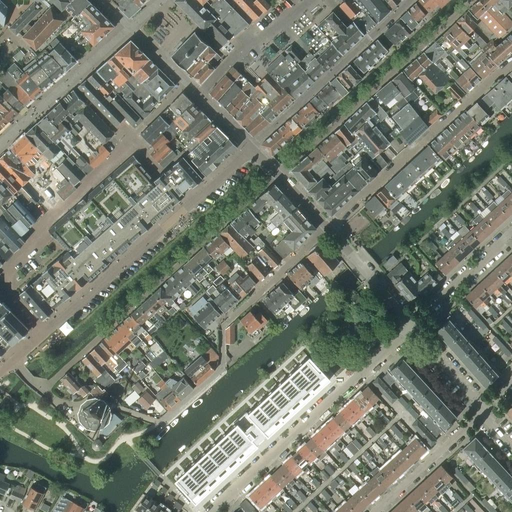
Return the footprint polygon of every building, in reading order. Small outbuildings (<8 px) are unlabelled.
[(32,0),(34,2),(9,28),(16,35),(42,9),(46,5),(49,8),(50,6),(58,14),(71,0),(32,0)] [(87,0),(71,0),(58,14),(64,21),(65,20),(64,19),(70,12),(75,17),(90,2),(87,0)] [(140,7),(133,0),(113,0),(113,1),(127,16),(128,18),(140,7)] [(206,6),(199,0),(175,0),(174,1),(199,26),(204,31),(204,30),(209,36),(221,48),(233,36),(232,34),(219,20),(222,17),(208,3),(206,6)] [(233,36),(234,37),(249,25),(224,0),(199,0),(206,6),(208,3),(222,17),(219,20),(232,34),(233,36)] [(234,0),(254,21),(262,12),(254,2),(251,0),(234,0)] [(256,0),(254,2),(262,12),(263,13),(270,7),(263,0),(256,0)] [(391,9),(384,0),(345,0),(340,5),(351,18),(362,7),(376,24),(391,10),(391,9)] [(400,1),(399,0),(384,0),(391,9),(400,1)] [(429,13),(438,5),(433,0),(419,0),(418,1),(429,13)] [(498,0),(479,0),(468,11),(477,20),(479,18),(480,17),(498,0)] [(498,0),(480,17),(499,37),(511,25),(511,12),(508,9),(498,0)] [(511,0),(498,0),(508,9),(511,4),(511,0)] [(90,2),(75,17),(71,21),(93,45),(114,27),(90,4),(91,3),(90,2)] [(415,4),(407,11),(418,23),(425,16),(415,4)] [(50,6),(49,8),(46,10),(31,26),(28,24),(25,28),(27,30),(22,36),(36,50),(44,42),(64,21),(58,14),(50,6)] [(364,35),(369,30),(376,24),(362,7),(351,18),(353,21),(354,22),(364,35)] [(329,41),(342,55),(362,37),(364,35),(354,22),(350,25),(347,27),(332,11),(316,27),(329,40),(329,41)] [(407,11),(401,18),(411,30),(418,23),(407,11)] [(465,13),(456,21),(457,22),(468,34),(482,48),(487,44),(473,30),(477,25),(465,13)] [(394,25),(405,35),(406,36),(412,31),(411,30),(401,18),(400,19),(394,25)] [(455,23),(448,30),(463,44),(470,38),(455,23)] [(405,35),(394,25),(389,29),(399,41),(405,35)] [(389,29),(384,34),(394,45),(399,41),(389,29)] [(463,44),(448,30),(442,36),(454,49),(462,56),(465,54),(459,48),(463,44)] [(194,32),(170,56),(186,71),(208,45),(194,32)] [(482,48),(481,49),(497,65),(511,51),(511,32),(506,37),(497,45),(491,40),(482,48)] [(442,36),(436,41),(448,55),(448,54),(456,63),(458,62),(459,60),(451,52),(454,49),(442,36)] [(49,45),(45,49),(64,72),(65,72),(78,61),(56,39),(49,45)] [(342,55),(329,41),(328,41),(326,39),(324,39),(321,41),(321,43),(324,46),(310,58),(312,60),(315,58),(326,70),(342,55)] [(130,40),(114,55),(125,66),(133,75),(150,60),(130,40)] [(353,61),(363,73),(388,51),(377,40),(353,61)] [(436,41),(430,47),(442,60),(449,67),(451,64),(445,57),(448,55),(436,41)] [(208,45),(186,71),(193,77),(208,62),(213,56),(217,61),(220,57),(208,45)] [(306,66),(308,63),(291,45),(285,51),(288,54),(301,68),(305,65),(306,66)] [(430,47),(423,52),(433,63),(443,73),(445,70),(439,63),(442,60),(430,47)] [(64,72),(45,49),(37,55),(30,48),(27,51),(35,59),(53,81),(64,72)] [(19,49),(11,57),(17,62),(24,55),(19,49)] [(480,52),(475,57),(477,59),(490,72),(497,65),(481,49),(479,50),(480,52)] [(423,52),(402,71),(411,81),(418,75),(435,94),(444,86),(444,85),(450,79),(443,73),(433,63),(423,52)] [(268,73),(277,83),(293,100),(314,81),(301,68),(288,54),(268,73)] [(125,66),(114,55),(97,70),(96,70),(96,71),(118,94),(121,91),(127,86),(124,82),(130,76),(123,68),(125,66)] [(474,58),(468,63),(470,65),(482,79),(483,79),(490,72),(477,59),(475,57),(474,58)] [(305,65),(301,68),(314,81),(326,70),(315,58),(312,60),(308,63),(306,66),(305,65)] [(53,81),(35,59),(23,68),(42,91),(53,81)] [(462,74),(474,86),(481,80),(461,59),(459,60),(458,62),(466,70),(462,74)] [(150,60),(133,75),(141,83),(158,68),(150,60)] [(18,62),(7,71),(33,99),(42,91),(23,68),(18,62)] [(202,67),(193,77),(200,85),(215,69),(208,62),(202,67)] [(349,65),(341,72),(352,84),(354,86),(362,79),(349,65)] [(122,95),(144,118),(151,112),(149,111),(159,102),(141,83),(133,75),(125,66),(123,68),(130,76),(124,82),(127,86),(121,91),(123,94),(122,95)] [(217,101),(241,75),(232,67),(209,93),(217,101)] [(141,83),(159,102),(175,85),(158,68),(141,83)] [(466,93),(474,86),(462,74),(458,77),(452,70),(448,73),(455,80),(466,93)] [(7,71),(0,77),(0,81),(25,106),(33,99),(7,71)] [(118,95),(118,94),(96,71),(87,79),(110,103),(118,95)] [(402,71),(390,81),(408,103),(409,104),(422,92),(417,86),(416,87),(411,81),(402,71)] [(341,72),(337,76),(347,89),(352,84),(341,72)] [(254,87),(256,89),(233,117),(243,128),(249,121),(250,122),(258,112),(269,122),(281,111),(293,100),(277,83),(268,73),(254,87)] [(241,75),(217,101),(225,109),(249,82),(241,75)] [(337,76),(329,84),(341,97),(349,91),(347,89),(337,76)] [(486,94),(496,106),(499,109),(511,97),(511,84),(505,77),(486,94)] [(124,118),(110,103),(87,79),(78,87),(116,126),(124,118)] [(0,95),(8,103),(17,113),(25,106),(0,81),(0,95)] [(408,103),(390,81),(376,94),(385,105),(394,97),(398,102),(395,104),(399,110),(408,103)] [(254,87),(249,82),(225,109),(233,117),(256,89),(254,87)] [(445,89),(457,101),(465,94),(453,82),(445,89)] [(329,84),(317,95),(328,106),(330,108),(341,97),(329,84)] [(73,90),(60,102),(72,114),(85,103),(73,90)] [(168,107),(178,117),(192,103),(182,93),(168,107)] [(478,101),(486,109),(489,113),(496,106),(486,94),(478,101)] [(8,103),(0,95),(0,114),(8,122),(17,113),(8,103)] [(110,103),(124,118),(131,125),(134,128),(142,120),(140,117),(118,95),(110,103)] [(328,106),(317,95),(310,101),(321,112),(328,106)] [(375,126),(387,115),(371,97),(357,110),(366,120),(365,120),(367,122),(370,120),(375,126)] [(73,116),(72,114),(60,102),(47,114),(57,124),(60,121),(75,136),(82,129),(75,122),(77,120),(73,116)] [(192,103),(178,117),(186,125),(200,112),(192,103)] [(309,103),(300,111),(312,123),(316,120),(313,117),(318,112),(309,103)] [(408,103),(399,110),(391,116),(402,129),(398,131),(400,134),(409,145),(428,127),(420,118),(409,104),(408,103)] [(467,112),(481,126),(490,117),(476,103),(467,112)] [(114,134),(87,104),(73,116),(77,120),(102,145),(114,134)] [(170,124),(178,117),(168,107),(160,115),(170,124)] [(353,136),(367,122),(365,120),(366,120),(357,110),(343,124),(353,136)] [(426,113),(420,118),(428,127),(441,115),(436,110),(429,116),(426,113)] [(466,110),(459,116),(471,129),(475,133),(481,127),(467,112),(466,110)] [(200,112),(186,125),(180,131),(188,139),(182,144),(184,146),(211,121),(201,111),(201,112),(200,112)] [(291,118),(300,128),(305,124),(308,127),(312,123),(300,111),(291,118)] [(249,121),(243,128),(252,137),(269,122),(258,112),(250,122),(249,121)] [(47,114),(37,123),(61,148),(66,154),(80,141),(75,136),(60,121),(57,124),(47,114)] [(170,124),(160,115),(140,134),(150,144),(170,124)] [(459,116),(453,122),(469,138),(475,133),(459,116)] [(150,154),(160,164),(174,151),(166,144),(174,136),(186,125),(178,117),(158,136),(150,144),(155,149),(150,154)] [(291,118),(285,124),(296,134),(301,130),(300,128),(291,118)] [(353,136),(364,149),(372,158),(372,159),(381,170),(387,165),(378,154),(390,144),(375,126),(370,120),(367,122),(353,136)] [(218,128),(211,121),(184,146),(190,151),(186,155),(187,155),(218,128)] [(453,122),(447,127),(463,144),(469,138),(453,122)] [(49,160),(61,148),(37,123),(25,134),(44,154),(49,160)] [(285,124),(278,130),(289,140),(296,134),(285,124)] [(364,149),(343,124),(335,132),(334,133),(353,155),(354,157),(364,149)] [(447,127),(442,133),(457,149),(463,144),(447,127)] [(198,167),(228,139),(218,128),(187,155),(197,167),(198,167)] [(278,130),(270,137),(282,148),(289,140),(278,130)] [(334,133),(331,135),(344,151),(349,158),(353,155),(334,133)] [(442,133),(436,138),(451,155),(457,149),(442,133)] [(11,148),(26,165),(29,169),(37,162),(42,167),(44,164),(47,168),(49,167),(55,172),(58,169),(56,167),(52,164),(52,163),(49,160),(44,154),(25,134),(11,148)] [(331,135),(323,142),(336,158),(337,157),(344,163),(347,160),(341,154),(344,151),(331,135)] [(282,148),(270,137),(261,145),(272,156),(282,148)] [(451,155),(436,138),(429,144),(445,161),(451,155)] [(237,148),(228,139),(198,167),(206,176),(237,148)] [(336,158),(323,142),(317,147),(328,160),(330,163),(336,158)] [(86,160),(94,168),(110,153),(102,145),(86,160)] [(428,146),(420,154),(432,167),(441,159),(428,146)] [(317,147),(307,156),(314,164),(321,158),(324,162),(325,161),(326,162),(328,160),(317,147)] [(24,163),(11,148),(5,153),(20,167),(24,163)] [(160,164),(163,168),(173,159),(180,152),(177,149),(174,151),(160,164)] [(20,167),(5,153),(0,157),(0,160),(24,187),(34,198),(39,193),(30,183),(28,185),(26,182),(30,178),(22,169),(20,167)] [(420,154),(411,162),(423,175),(432,167),(420,154)] [(31,284),(19,294),(42,320),(43,320),(55,310),(54,310),(65,300),(65,301),(76,291),(77,291),(88,281),(110,262),(109,262),(120,253),(120,254),(132,243),(131,242),(141,234),(142,234),(154,223),(153,222),(163,213),(164,213),(174,204),(175,204),(185,195),(184,194),(192,187),(193,188),(202,180),(203,179),(183,156),(173,165),(173,166),(165,173),(164,172),(161,175),(155,180),(140,164),(141,163),(133,155),(87,196),(86,195),(78,203),(78,204),(48,231),(55,239),(56,238),(67,251),(64,254),(52,264),(53,264),(42,274),(42,275),(32,284),(31,284)] [(74,162),(86,175),(94,168),(86,160),(81,155),(74,162)] [(367,182),(377,174),(363,158),(359,155),(350,163),(353,167),(367,182)] [(66,178),(74,186),(86,175),(74,162),(68,156),(56,167),(58,169),(66,178)] [(308,170),(314,164),(307,156),(290,171),(308,192),(319,182),(308,170)] [(336,174),(346,165),(337,157),(336,158),(330,163),(333,166),(331,167),(336,174)] [(328,182),(335,175),(325,163),(326,162),(325,161),(324,162),(321,158),(314,164),(308,170),(319,182),(324,178),(328,182)] [(24,187),(0,160),(0,178),(15,195),(26,207),(27,206),(26,205),(34,198),(24,187)] [(333,187),(353,167),(350,163),(349,162),(346,165),(336,174),(335,175),(328,182),(333,187)] [(411,162),(402,170),(414,183),(423,175),(411,162)] [(26,165),(22,169),(30,178),(34,174),(26,165)] [(367,182),(353,167),(345,176),(359,190),(367,182)] [(402,170),(394,178),(406,191),(414,183),(402,170)] [(318,200),(331,216),(359,190),(345,176),(333,187),(318,200)] [(15,195),(0,178),(0,203),(2,206),(15,195)] [(76,188),(74,186),(66,178),(56,186),(58,187),(54,190),(64,200),(76,188)] [(308,192),(318,200),(333,187),(328,182),(324,178),(319,182),(308,192)] [(406,191),(394,178),(385,186),(397,200),(406,191)] [(270,233),(271,234),(265,239),(270,243),(283,258),(293,249),(293,250),(316,229),(293,204),(283,193),(274,183),(259,196),(260,197),(250,206),(259,216),(271,204),(280,214),(276,218),(277,219),(275,220),(279,224),(270,233)] [(388,208),(397,200),(385,186),(376,195),(388,208)] [(503,199),(511,208),(511,195),(507,190),(501,196),(503,199)] [(2,206),(17,223),(12,228),(21,237),(38,220),(26,207),(15,195),(2,206)] [(364,205),(376,219),(387,209),(374,196),(364,205)] [(511,208),(503,199),(496,205),(506,217),(511,211),(511,208)] [(496,205),(489,212),(500,223),(506,217),(496,205)] [(248,208),(219,234),(230,247),(241,259),(248,252),(254,247),(247,241),(243,236),(247,232),(251,236),(256,231),(252,228),(260,221),(248,208)] [(489,212),(482,218),(493,230),(500,223),(489,212)] [(0,238),(14,253),(25,241),(21,237),(12,228),(0,214),(0,238)] [(482,218),(475,225),(486,236),(493,230),(482,218)] [(475,225),(468,231),(479,242),(486,236),(475,225)] [(440,231),(444,236),(448,232),(444,228),(440,231)] [(459,234),(472,249),(479,242),(468,231),(462,237),(459,234)] [(219,234),(211,241),(223,254),(230,247),(219,234)] [(455,244),(454,244),(465,255),(472,249),(459,234),(452,241),(455,244)] [(262,248),(265,244),(258,236),(254,240),(251,237),(247,241),(254,247),(258,243),(262,248)] [(0,266),(3,264),(3,263),(6,260),(13,253),(0,239),(0,266)] [(211,241),(204,247),(214,257),(214,258),(216,260),(223,254),(211,241)] [(339,262),(323,244),(322,243),(307,256),(324,276),(339,262)] [(265,244),(262,248),(257,252),(273,268),(281,261),(265,244)] [(454,244),(447,250),(458,262),(465,255),(454,244)] [(214,257),(204,247),(194,256),(203,267),(202,268),(206,272),(208,273),(213,269),(207,264),(214,258),(214,257)] [(447,250),(440,257),(451,268),(458,262),(447,250)] [(194,256),(184,265),(196,279),(199,282),(204,277),(202,275),(206,272),(202,268),(203,267),(194,256)] [(451,268),(440,257),(433,263),(444,275),(451,268)] [(256,258),(247,266),(259,280),(260,281),(269,272),(256,258)] [(511,264),(506,258),(499,264),(511,278),(511,264)] [(388,259),(381,266),(386,271),(393,264),(388,259)] [(301,262),(294,268),(307,283),(314,277),(301,262)] [(218,270),(223,276),(231,268),(226,263),(222,267),(218,270)] [(437,274),(431,278),(426,273),(416,282),(407,272),(400,279),(397,275),(404,268),(400,263),(386,275),(408,301),(417,293),(420,297),(440,278),(437,274)] [(511,278),(499,264),(492,270),(502,281),(506,278),(510,282),(511,279),(511,278)] [(182,267),(174,274),(187,287),(194,295),(198,292),(191,284),(195,280),(182,267)] [(307,283),(294,268),(287,274),(300,289),(307,283)] [(492,270),(485,277),(499,292),(499,291),(503,295),(501,297),(504,301),(508,297),(504,294),(506,292),(503,288),(502,289),(499,285),(502,281),(492,270)] [(227,281),(242,297),(256,284),(248,274),(243,279),(240,276),(239,276),(236,272),(227,281)] [(174,274),(168,280),(180,294),(187,287),(174,274)] [(213,282),(216,286),(224,280),(220,275),(213,282)] [(485,277),(478,283),(488,294),(492,291),(496,295),(499,292),(485,277)] [(168,280),(160,287),(173,301),(180,294),(168,280)] [(276,288),(263,300),(274,314),(278,317),(291,306),(294,310),(306,299),(298,290),(292,294),(282,282),(276,288)] [(223,291),(220,294),(231,307),(238,300),(222,283),(219,287),(223,291)] [(478,283),(471,290),(485,305),(489,301),(485,298),(488,294),(478,283)] [(209,295),(212,292),(216,289),(212,285),(206,291),(209,295)] [(161,287),(153,294),(163,304),(168,300),(169,301),(168,302),(171,306),(174,302),(173,301),(161,287)] [(216,289),(212,292),(216,297),(213,300),(215,302),(225,312),(231,307),(220,294),(216,289)] [(479,304),(482,307),(486,311),(489,308),(485,305),(471,290),(464,296),(474,307),(479,304)] [(349,299),(354,305),(361,299),(356,293),(349,299)] [(153,294),(146,301),(160,315),(167,309),(163,305),(163,304),(153,294)] [(202,297),(188,309),(194,315),(192,316),(204,329),(220,314),(216,310),(219,307),(212,300),(210,297),(206,301),(202,297)] [(0,342),(7,349),(11,345),(12,346),(18,340),(19,341),(29,330),(10,311),(11,310),(1,301),(0,300),(0,342)] [(146,301),(139,307),(147,317),(152,313),(154,314),(153,315),(158,320),(153,324),(157,328),(164,321),(160,315),(146,301)] [(139,307),(131,314),(140,324),(147,317),(139,307)] [(486,327),(470,310),(467,313),(483,330),(486,327)] [(240,320),(250,332),(256,327),(258,329),(268,321),(260,312),(255,316),(250,311),(240,320)] [(131,314),(124,321),(138,336),(141,333),(148,341),(152,338),(149,334),(131,314)] [(497,375),(448,320),(448,319),(434,330),(484,387),(497,375)] [(124,321),(117,327),(131,342),(138,336),(124,321)] [(225,330),(225,344),(234,344),(233,322),(225,330)] [(146,331),(149,334),(157,328),(153,324),(146,331)] [(117,327),(104,339),(118,354),(131,342),(117,327)] [(511,354),(495,337),(492,340),(508,357),(511,354)] [(127,364),(118,354),(104,339),(96,346),(100,350),(99,351),(104,356),(103,357),(107,360),(111,357),(118,365),(114,369),(118,373),(127,364)] [(96,346),(89,353),(101,366),(101,365),(104,363),(111,370),(113,368),(114,369),(118,365),(111,357),(107,360),(103,357),(104,356),(99,351),(100,350),(96,346)] [(156,356),(163,350),(161,348),(154,353),(156,356)] [(184,371),(197,385),(215,369),(217,364),(218,358),(218,356),(210,348),(201,356),(189,367),(184,371)] [(163,350),(156,356),(157,357),(149,363),(154,369),(168,357),(163,350)] [(101,365),(101,366),(89,353),(81,360),(93,373),(94,372),(97,377),(101,374),(105,378),(109,374),(101,365)] [(410,425),(429,445),(435,440),(433,438),(456,417),(401,358),(378,379),(376,377),(371,382),(390,403),(396,398),(387,388),(396,379),(401,385),(429,415),(425,419),(422,416),(417,420),(416,419),(410,425)] [(182,475),(175,481),(191,498),(242,452),(246,457),(257,447),(256,446),(266,436),(268,437),(278,427),(274,422),(324,376),(308,359),(301,365),(303,367),(300,370),(298,368),(291,374),(293,376),(290,379),(288,377),(281,384),(283,386),(280,388),(278,386),(271,393),(273,395),(270,397),(268,396),(261,402),(263,404),(260,407),(258,405),(248,414),(246,412),(233,423),(236,425),(225,435),(227,437),(225,439),(223,437),(215,444),(217,446),(215,449),(213,447),(205,453),(207,455),(204,458),(203,456),(195,463),(197,465),(194,467),(193,465),(185,472),(187,474),(184,477),(182,475)] [(141,369),(137,364),(132,369),(136,373),(141,369)] [(60,380),(73,394),(77,390),(83,397),(91,389),(87,385),(81,386),(75,380),(68,372),(60,380)] [(171,388),(170,388),(167,385),(157,373),(153,377),(158,383),(156,384),(161,389),(155,395),(168,410),(180,400),(173,391),(172,391),(170,388),(171,388)] [(183,377),(170,388),(171,388),(170,388),(172,391),(173,391),(180,400),(193,388),(183,377)] [(81,386),(87,385),(85,378),(75,380),(81,386)] [(138,381),(132,387),(135,390),(138,394),(144,388),(138,381)] [(107,392),(104,388),(102,390),(98,385),(90,392),(94,397),(97,395),(100,399),(107,392)] [(367,385),(360,392),(375,408),(378,406),(376,402),(379,398),(367,385)] [(135,390),(124,400),(129,405),(140,396),(138,394),(135,390)] [(137,400),(146,409),(155,400),(146,391),(137,400)] [(360,392),(353,398),(365,411),(368,409),(372,412),(375,408),(360,392)] [(397,400),(415,419),(419,416),(401,396),(397,400)] [(353,398),(346,405),(362,421),(365,419),(362,415),(365,411),(353,398)] [(103,416),(103,413),(103,409),(101,407),(98,405),(95,404),(92,404),(89,406),(87,408),(85,411),(85,415),(87,418),(89,420),(92,422),(95,422),(98,421),(101,419),(103,416)] [(346,405),(339,411),(351,424),(354,421),(358,425),(362,421),(346,405)] [(376,414),(381,419),(385,416),(380,410),(376,414)] [(339,411),(332,417),(348,434),(350,431),(348,427),(351,424),(339,411)] [(96,427),(106,435),(115,424),(121,420),(111,413),(103,424),(96,427)] [(385,416),(381,419),(386,424),(390,421),(385,416)] [(332,417),(325,424),(341,441),(337,437),(340,434),(344,437),(348,434),(332,417)] [(365,429),(368,433),(372,430),(369,426),(371,425),(367,421),(364,425),(367,428),(365,429)] [(325,424),(318,430),(333,447),(336,450),(337,451),(340,448),(337,444),(341,441),(325,424)] [(390,428),(395,434),(398,430),(394,425),(390,428)] [(318,430),(311,437),(323,450),(326,447),(330,450),(333,447),(318,430)] [(398,430),(395,434),(400,439),(403,436),(398,430)] [(311,437),(304,443),(320,460),(323,457),(320,453),(323,450),(311,437)] [(490,481),(511,504),(511,477),(474,437),(461,449),(486,476),(486,477),(490,481)] [(408,444),(418,456),(425,449),(415,438),(408,444)] [(92,447),(95,449),(99,449),(102,446),(101,442),(99,439),(94,439),(92,443),(92,447)] [(304,443),(297,450),(309,463),(312,460),(316,463),(320,460),(304,443)] [(401,451),(411,462),(418,456),(408,444),(401,451)] [(290,456),(306,473),(308,470),(309,470),(306,466),(309,463),(297,450),(290,456)] [(394,457),(404,469),(411,462),(401,451),(394,457)] [(290,456),(283,463),(295,476),(298,473),(302,476),(306,473),(290,456)] [(387,464),(397,475),(404,469),(394,457),(387,464)] [(324,468),(327,472),(331,468),(329,466),(330,465),(325,460),(324,461),(323,460),(321,462),(325,467),(324,468)] [(283,463),(276,469),(292,486),(295,483),(292,478),(295,476),(283,463)] [(397,475),(387,464),(380,470),(390,481),(397,475)] [(440,465),(433,472),(447,487),(450,485),(447,480),(451,477),(440,465)] [(380,470),(377,467),(370,473),(373,476),(383,488),(390,481),(380,470)] [(452,471),(465,485),(469,481),(456,467),(452,471)] [(276,469),(269,476),(281,488),(285,485),(288,489),(292,486),(276,469)] [(28,470),(25,476),(30,479),(31,479),(34,473),(28,470)] [(323,470),(319,473),(325,480),(329,477),(326,473),(323,470)] [(0,492),(4,494),(9,483),(2,480),(5,475),(0,472),(0,492)] [(433,472),(426,478),(437,490),(440,487),(444,491),(447,487),(433,472)] [(357,473),(355,475),(354,475),(360,481),(363,479),(357,473)] [(269,476),(262,482),(278,499),(281,495),(278,491),(281,488),(269,476)] [(373,476),(366,483),(376,494),(383,488),(373,476)] [(426,478),(419,485),(433,500),(436,498),(433,493),(437,490),(426,478)] [(150,487),(154,490),(159,483),(155,480),(150,487)] [(334,480),(329,484),(333,489),(339,484),(338,483),(334,480)] [(262,482),(255,489),(267,501),(271,498),(274,502),(278,499),(262,482)] [(366,483),(359,489),(369,500),(376,494),(366,483)] [(26,489),(15,484),(9,497),(21,502),(26,489)] [(28,509),(31,510),(33,509),(34,510),(43,493),(45,488),(38,484),(36,489),(31,487),(22,503),(28,506),(28,509)] [(419,485),(412,491),(423,503),(426,500),(430,504),(433,500),(419,485)] [(267,501),(255,489),(248,495),(264,511),(267,508),(264,504),(267,501)] [(359,489),(352,495),(363,507),(369,500),(359,489)] [(449,492),(455,499),(459,496),(453,489),(449,492)] [(412,491),(405,498),(417,511),(420,511),(422,511),(419,506),(423,503),(412,491)] [(133,509),(138,511),(143,511),(152,500),(144,494),(133,509)] [(352,495),(345,502),(354,511),(356,511),(363,507),(352,495)] [(81,511),(84,509),(62,496),(52,511),(81,511)] [(290,498),(286,502),(290,506),(291,506),(294,509),(296,507),(294,504),(295,504),(290,498)] [(417,511),(405,498),(398,504),(404,511),(417,511)] [(481,501),(490,511),(496,511),(491,505),(494,503),(490,499),(487,501),(484,498),(481,501)] [(239,505),(246,511),(251,511),(254,509),(245,499),(239,505)] [(143,511),(155,511),(160,506),(152,500),(143,511)] [(456,500),(451,505),(454,508),(459,503),(456,500)] [(169,508),(174,511),(176,511),(181,506),(174,501),(169,508)] [(354,511),(345,502),(338,508),(341,511),(354,511)] [(434,503),(442,511),(445,509),(442,505),(440,506),(436,502),(434,503)] [(43,503),(40,508),(47,511),(50,506),(43,503)]
